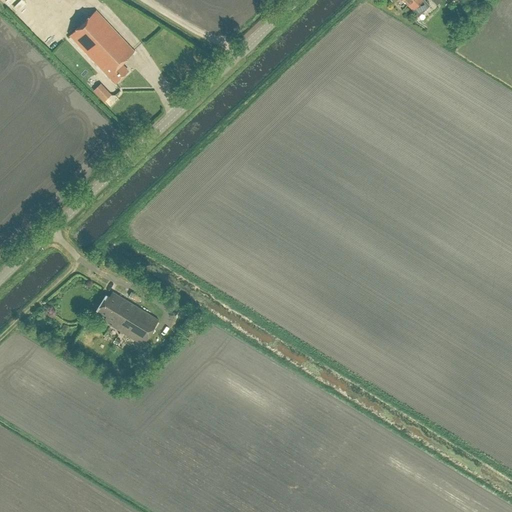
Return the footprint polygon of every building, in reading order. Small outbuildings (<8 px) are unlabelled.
[(441,0),(402,0),(410,8),(411,7),(414,10),(418,5),(421,8),(426,4),(423,1),(424,0),(431,0),(436,5),(441,0)] [(28,16),(34,24),(44,16),(38,8),(28,16)] [(104,19),(96,11),(97,11),(97,10),(69,36),(69,37),(70,36),(101,70),(100,70),(101,71),(102,69),(116,84),(128,72),(121,65),(135,51),(134,52),(126,44),(127,43),(126,43),(119,36),(120,35),(119,35),(112,28),(113,27),(112,27),(111,28),(104,20),(105,19),(104,18),(104,19)] [(46,13),(34,26),(48,39),(60,25),(46,13)] [(104,103),(112,95),(102,84),(93,91),(104,103)] [(157,321),(112,294),(109,297),(106,295),(97,310),(106,316),(104,319),(112,324),(111,326),(143,345),(157,321)] [(109,373),(112,367),(104,364),(102,369),(109,373)]
